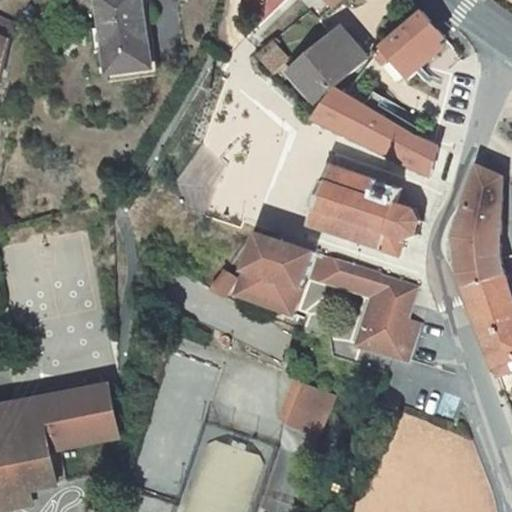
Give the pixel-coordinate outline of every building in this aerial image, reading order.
[(142,0),(101,0),(115,73),(153,68),(149,43),(147,44),(143,21),(146,21),(142,0)] [(413,79),(423,71),(417,65),(447,39),(436,24),(426,13),(386,46),(413,79)] [(0,73),(14,24),(0,16),(0,73)] [(318,101),(368,60),(343,31),(296,73),(318,101)] [(453,46),(447,39),(417,65),(423,71),(453,46)] [(276,43),(261,55),(275,71),(289,60),(276,43)] [(382,150),(397,124),(345,95),(336,90),(318,119),(382,150)] [(422,139),(397,124),(382,150),(409,163),(422,139)] [(455,154),(422,139),(409,163),(448,182),(455,154)] [(402,189),(333,166),(313,228),(401,256),(406,241),(420,235),(424,220),(417,209),(399,203),(402,189)] [(463,224),(503,220),(505,178),(481,168),(463,224)] [(463,265),(501,257),(503,225),(503,220),(463,224),(459,238),(463,265)] [(316,254),(262,235),(242,299),(297,317),(310,275),(316,254)] [(373,272),(316,254),(310,275),(375,295),(382,275),(373,272)] [(496,367),(511,362),(511,291),(506,272),(501,257),(463,265),(464,279),(496,367)] [(229,271),(213,293),(227,299),(238,278),(229,271)] [(407,321),(418,286),(382,275),(375,295),(359,346),(371,350),(373,344),(389,350),(388,356),(404,361),(404,360),(410,340),(417,343),(422,326),(407,321)] [(410,340),(404,360),(411,363),(417,343),(410,340)] [(371,350),(388,356),(389,350),(373,344),(371,350)] [(511,362),(496,367),(505,393),(511,392),(511,362)] [(334,396),(306,385),(290,424),(318,435),(334,396)] [(0,497),(31,491),(58,486),(52,452),(119,438),(109,386),(21,403),(0,407),(0,497)] [(0,511),(33,505),(31,491),(0,497),(0,511)]
